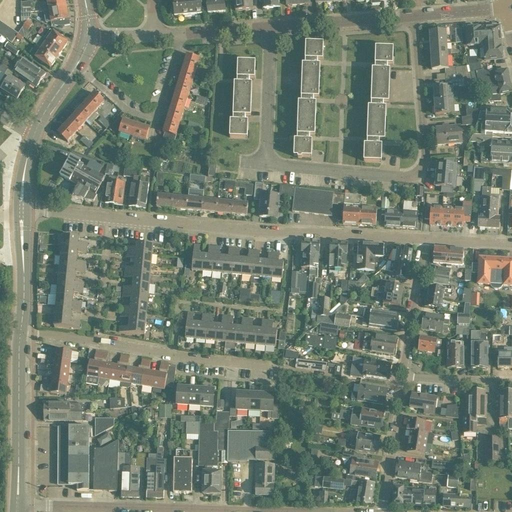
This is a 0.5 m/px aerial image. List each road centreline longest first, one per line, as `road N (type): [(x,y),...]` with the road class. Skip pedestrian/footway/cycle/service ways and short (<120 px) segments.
road 1 (residential): [(424,240),(23,213)]
road 2 (residential): [(415,13),(419,169),(408,178),(267,168)]
road 3 (residential): [(299,511),(21,506)]
road 4 (residential): [(280,368),(24,334)]
road 5 (residential): [(178,33),(153,117),(126,109),(78,65)]
road 6 (secondary): [(21,506),(24,334)]
road 7 (residential): [(270,27),(415,13)]
road 8 (residential): [(267,168),(270,27)]
road 9 (residential): [(403,377),(424,240)]
road 10 (residential): [(382,511),(403,377)]
road 11 (secondary): [(24,334),(23,213)]
